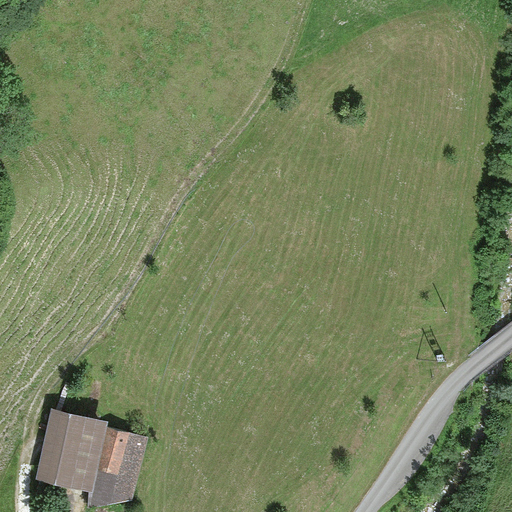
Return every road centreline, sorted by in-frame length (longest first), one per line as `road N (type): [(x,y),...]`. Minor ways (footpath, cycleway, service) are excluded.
road 1 (track): [(511,334),(456,382),(365,511)]
road 2 (track): [(25,511),(25,464),(42,392),(57,369),(90,346)]
